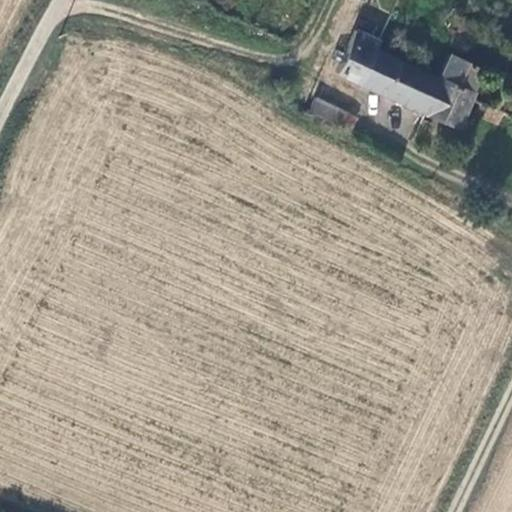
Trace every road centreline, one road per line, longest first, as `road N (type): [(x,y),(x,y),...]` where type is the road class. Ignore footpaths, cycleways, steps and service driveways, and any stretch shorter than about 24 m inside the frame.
road 1 (track): [(55,16),(269,63),(313,50),(337,0)]
road 2 (track): [(511,205),(386,135),(288,57)]
road 3 (unclassified): [(0,129),(64,0)]
road 4 (track): [(457,511),(511,393)]
